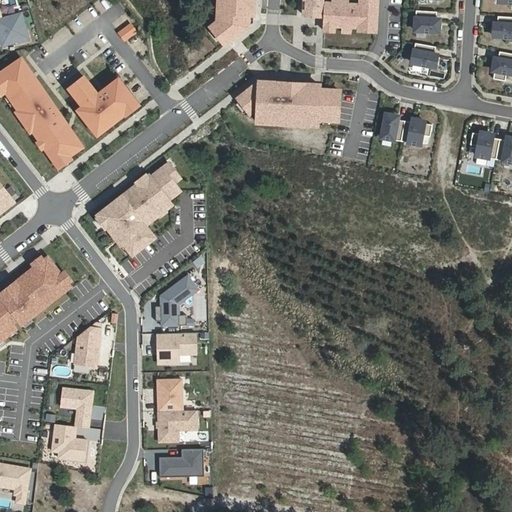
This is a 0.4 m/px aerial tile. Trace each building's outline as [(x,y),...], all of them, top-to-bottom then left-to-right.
[(218,0),(218,14),(211,19),(222,33),(233,25),(236,29),(248,20),(248,8),(253,8),(253,0),(248,0),(218,0)] [(321,0),(305,0),(304,15),(321,16),(321,11),(322,4),(321,0)] [(377,0),(360,0),(361,6),(360,9),(326,7),(325,12),(325,26),(335,26),(342,27),(352,27),(359,28),(360,26),(376,27),(377,0)] [(437,12),(416,10),(415,31),(439,32),(440,19),(436,19),(437,12)] [(2,18),(0,18),(0,37),(2,46),(29,39),(22,12),(2,18)] [(511,17),(498,16),(498,24),(494,24),(494,36),(511,37),(511,17)] [(135,32),(130,26),(119,34),(124,40),(135,32)] [(436,47),(416,43),(412,63),(435,67),(438,55),(434,54),(436,47)] [(498,59),(495,58),(493,71),(495,71),(493,79),(505,81),(507,73),(511,74),(511,53),(500,52),(498,59)] [(33,74),(22,58),(0,72),(0,84),(6,93),(8,95),(14,105),(16,108),(19,106),(21,109),(34,128),(36,132),(34,133),(39,140),(44,147),(56,165),(68,157),(82,147),(71,130),(60,137),(55,129),(65,122),(38,83),(28,90),(22,81),(33,74)] [(38,83),(33,74),(22,81),(28,90),(38,83)] [(84,77),(69,89),(82,107),(86,112),(81,116),(97,136),(118,120),(116,118),(122,113),(125,116),(138,106),(118,79),(97,95),(84,77)] [(338,121),(340,91),(320,90),(320,85),(288,83),(288,88),(280,88),(280,83),(259,82),(238,98),(240,101),(248,110),(250,113),(256,109),(258,109),(257,122),(273,123),(274,117),(292,118),(291,124),(308,125),(308,119),(318,120),(338,121)] [(14,105),(8,95),(4,98),(10,107),(14,105)] [(248,110),(240,101),(236,104),(244,114),(248,110)] [(86,112),(82,107),(77,110),(81,116),(86,112)] [(398,109),(386,107),(382,131),(401,134),(404,114),(397,112),(398,109)] [(34,128),(21,109),(17,112),(29,131),(34,128)] [(412,115),(404,114),(401,134),(420,138),(421,127),(430,129),(432,117),(426,116),(425,113),(413,112),(412,115)] [(71,130),(65,122),(55,129),(60,137),(71,130)] [(493,135),(481,132),(480,134),(473,133),(470,145),(478,146),(476,156),(496,159),(500,139),(493,138),(493,135)] [(511,138),(507,137),(506,140),(500,139),(496,159),(511,162),(511,138)] [(44,147),(39,140),(35,143),(40,150),(44,147)] [(68,157),(56,165),(59,169),(71,161),(68,157)] [(181,178),(170,164),(151,178),(150,176),(99,215),(121,244),(123,242),(132,255),(155,238),(145,226),(143,222),(150,217),(152,220),(172,205),(169,201),(180,191),(174,183),(181,178)] [(12,200),(0,184),(0,212),(3,211),(1,208),(12,200)] [(14,202),(12,200),(1,208),(3,211),(14,202)] [(152,220),(150,217),(143,222),(145,226),(152,220)] [(70,286),(48,258),(0,295),(0,296),(2,299),(0,300),(0,341),(17,328),(13,324),(18,319),(22,324),(70,286)] [(161,306),(156,306),(156,321),(161,321),(162,326),(194,325),(194,319),(187,320),(187,315),(177,315),(177,306),(199,290),(188,275),(161,296),(161,306)] [(102,329),(90,327),(80,336),(76,364),(97,366),(102,329)] [(196,333),(157,334),(158,364),(180,363),(179,355),(197,354),(196,333)] [(182,379),(158,380),(158,411),(183,411),(182,379)] [(93,391),(63,388),(61,406),(78,408),(76,426),(89,428),(93,391)] [(183,411),(158,411),(159,442),(179,442),(178,430),(198,430),(197,410),(183,411)] [(77,427),(56,424),(53,444),(60,444),(59,452),(59,458),(85,461),(88,440),(75,439),(73,438),(73,435),(76,436),(77,427)] [(60,444),(53,444),(52,451),(59,452),(60,444)] [(204,449),(182,449),(182,457),(160,457),(160,477),(205,476),(204,449)] [(30,469),(0,463),(0,485),(16,489),(15,494),(18,495),(17,502),(24,503),(30,469)]
